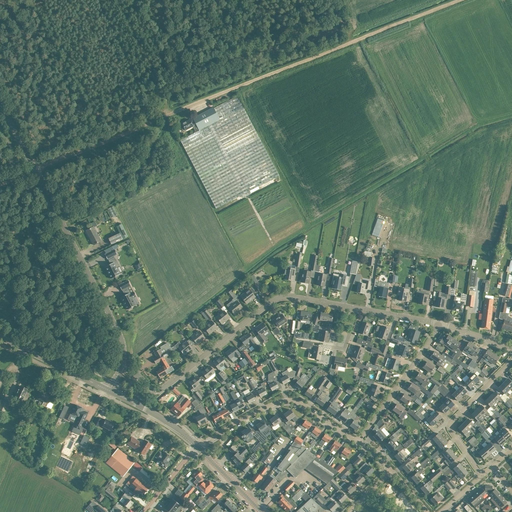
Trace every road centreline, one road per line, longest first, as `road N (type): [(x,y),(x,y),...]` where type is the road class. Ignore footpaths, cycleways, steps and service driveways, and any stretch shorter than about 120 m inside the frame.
road 1 (track): [(161,117),(460,0)]
road 2 (tertiary): [(121,366),(114,324),(0,105)]
road 3 (residential): [(357,308),(278,297),(156,391),(121,366)]
road 4 (residential): [(197,446),(279,402),(295,402),(357,441)]
road 5 (track): [(0,179),(161,117)]
road 6 (residential): [(481,476),(449,424),(511,359)]
road 7 (residential): [(357,441),(441,324)]
road 8 (tertiary): [(109,390),(0,337)]
